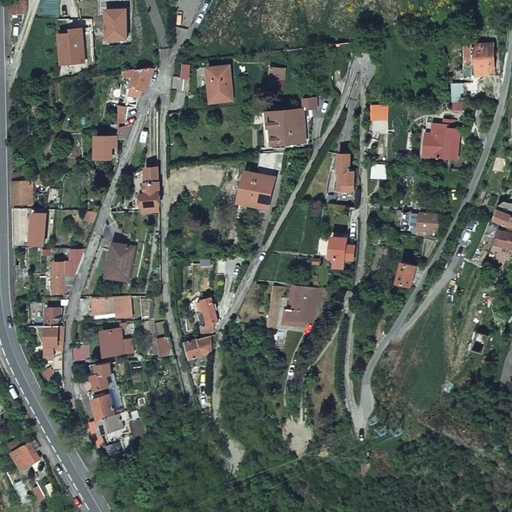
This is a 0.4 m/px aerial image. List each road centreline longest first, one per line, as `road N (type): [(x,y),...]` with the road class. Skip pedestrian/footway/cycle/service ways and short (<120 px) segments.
road 1 (residential): [(74,470),(66,320),(149,97),(157,91),(163,98),(170,316),(204,433),(234,468),(218,412),(226,322),(355,66),(361,59),(370,68),(350,392),(360,420),(366,378),(467,205),(499,119),(511,39)]
road 2 (primary): [(0,287),(10,341),(74,470)]
